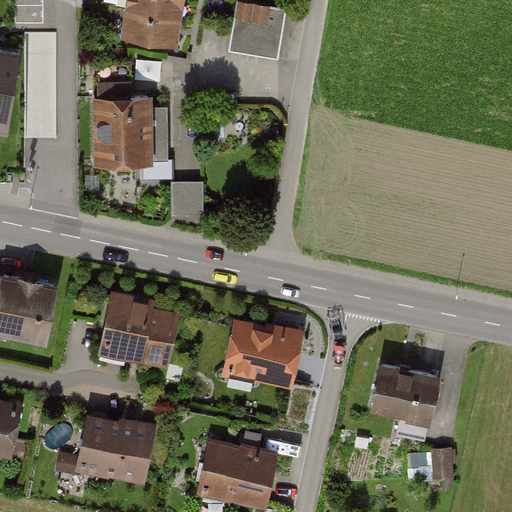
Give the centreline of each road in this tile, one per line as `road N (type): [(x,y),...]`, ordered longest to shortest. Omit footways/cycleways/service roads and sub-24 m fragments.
road 1 (residential): [(273,279),(320,0)]
road 2 (primary): [(0,223),(273,279)]
road 3 (residential): [(353,296),(308,511)]
road 4 (primary): [(353,296),(511,329)]
